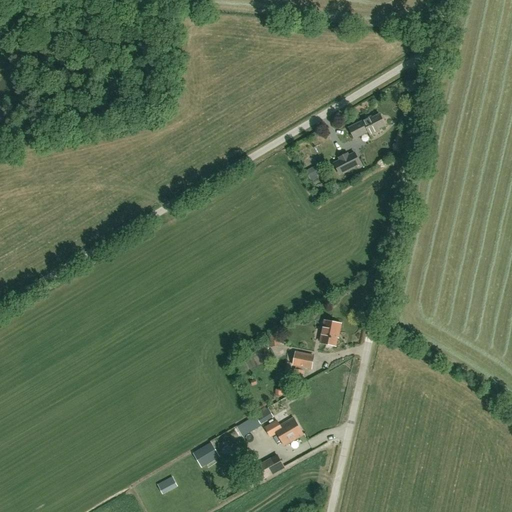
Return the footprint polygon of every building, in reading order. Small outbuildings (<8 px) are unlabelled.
[(371,116),(354,125),(349,128),(354,139),(368,131),(370,135),(379,130),(379,129),(385,125),(380,114),(372,118),(371,116)] [(347,154),(339,158),(340,160),(334,163),(340,174),(360,164),(355,153),(348,156),(347,154)] [(308,168),(310,175),(319,172),(317,165),(308,168)] [(311,177),(314,183),(322,177),(318,172),(311,177)] [(321,343),(326,344),(327,346),(331,347),(333,346),(335,346),(337,334),(338,334),(340,325),(325,321),(321,343)] [(272,347),(283,348),(283,336),(273,336),(272,347)] [(311,369),(313,357),(296,353),(293,365),(311,369)] [(261,426),(261,425),(273,418),(267,408),(243,423),(249,433),(261,426)] [(270,439),(276,435),(285,447),(303,435),(292,418),(279,427),(276,422),(264,429),(270,439)] [(202,468),(219,458),(210,443),(193,453),(202,468)] [(278,457),(259,469),(266,480),(285,468),(278,457)] [(163,495),(177,487),(172,477),(158,485),(163,495)]
